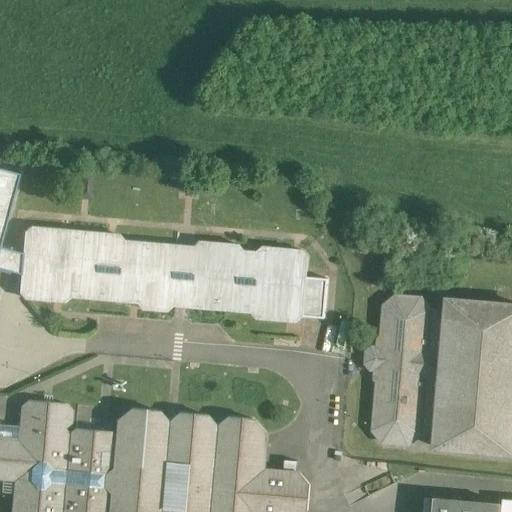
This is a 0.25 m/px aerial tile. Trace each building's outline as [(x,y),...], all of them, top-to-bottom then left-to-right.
[(0,211),(14,161),(0,157),(0,211)] [(302,252),(263,248),(257,253),(244,252),(239,246),(199,243),(193,248),(123,242),(118,236),(31,228),(25,233),(23,255),(26,259),(25,267),(22,270),(20,293),(25,299),(64,302),(70,297),(138,303),(143,309),(165,311),(172,306),(252,313),(257,319),(296,323),(302,317),(304,295),(301,291),(302,283),(306,280),(306,278),(308,258),(302,252)] [(0,260),(17,265),(20,247),(0,241),(0,260)] [(328,280),(306,278),(306,280),(302,283),(301,291),(304,295),(302,317),(324,319),(328,280)] [(420,299),(396,297),(386,305),(384,336),(378,340),(377,351),(373,351),(369,355),(368,363),(372,368),(376,368),(375,379),(379,385),(375,433),(383,443),(408,445),(421,434),(437,435),(448,314),(431,312),(420,299)] [(511,454),(511,306),(449,300),(448,314),(437,435),(436,448),(511,455),(511,454)] [(206,415),(180,413),(168,423),(158,411),(132,409),(117,421),(117,427),(122,434),(117,439),(111,432),(76,429),(68,435),(64,429),(71,423),(72,412),(65,404),(29,401),(21,407),(18,442),(0,440),(0,479),(15,481),(12,511),(307,511),(310,486),(298,473),(263,470),(266,434),(254,419),(228,417),(216,427),(206,415)] [(502,504),(434,498),(432,511),(502,511),(503,504),(502,504)] [(511,511),(511,501),(502,500),(502,504),(503,504),(502,511),(511,511)]
